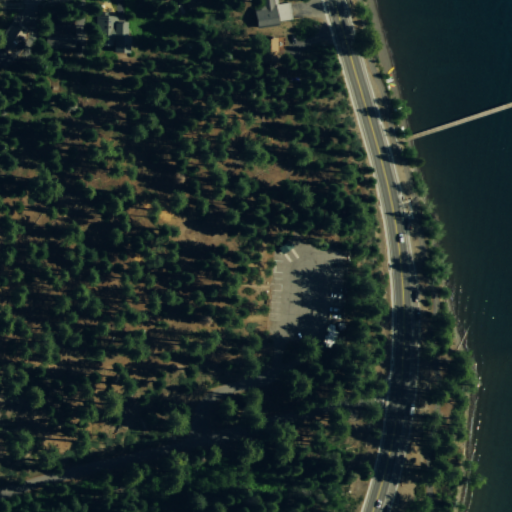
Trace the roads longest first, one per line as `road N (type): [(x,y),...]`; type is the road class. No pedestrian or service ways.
road 1 (primary): [(370,511),(398,399),(398,247),(331,0)]
road 2 (residential): [(0,493),(358,399),(398,399)]
